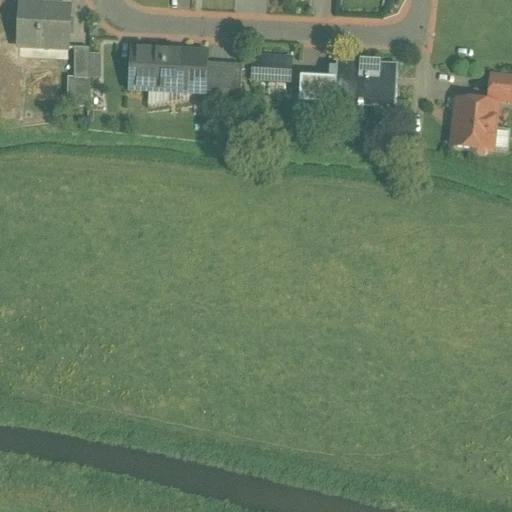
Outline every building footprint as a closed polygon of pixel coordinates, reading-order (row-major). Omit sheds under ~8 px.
[(69,13),(42,12),(42,10),(20,9),(18,49),(69,52),(71,11),(69,11),(69,13)] [(90,52),(75,51),(74,82),(89,83),(90,52)] [(173,56),(132,54),(130,93),(189,96),(189,93),(205,94),(207,69),(207,58),(205,57),(205,60),(173,58),(173,56)] [(291,65),(253,64),(252,84),(291,85),(291,65)] [(381,66),(361,65),(360,67),(337,66),(336,85),(335,105),(335,107),(337,107),(337,105),(359,106),(359,112),(364,112),(364,111),(375,112),(375,124),(396,125),(399,69),(381,68),(381,66)] [(243,72),(207,69),(205,94),(217,95),(217,102),(241,99),(243,72)] [(511,82),(492,81),(490,104),(511,105),(511,82)] [(336,85),(302,83),(301,108),(325,109),(326,104),(335,105),(336,85)] [(497,109),(458,105),(453,151),(475,153),(477,157),(485,157),(489,155),(493,155),(497,109)]
